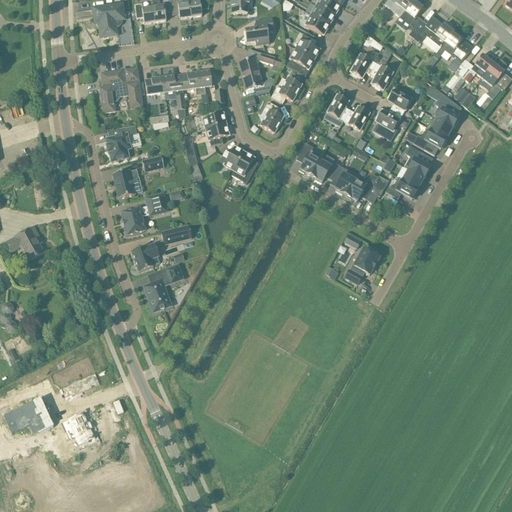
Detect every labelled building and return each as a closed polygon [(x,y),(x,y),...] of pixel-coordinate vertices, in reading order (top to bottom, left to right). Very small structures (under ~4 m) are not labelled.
[(173,0),(170,0),(170,2),(172,12),(178,11),(179,21),(190,20),(189,10),(187,0),(173,0)] [(208,0),(187,0),(189,10),(190,20),(202,18),(201,12),(209,11),(208,0)] [(250,8),(249,0),(233,0),(234,1),(231,1),(231,16),(247,15),(247,8),(250,8)] [(339,9),(324,0),(320,0),(316,8),(334,18),(339,9)] [(344,0),(324,0),(339,9),(341,5),(342,6),(345,1),(344,0)] [(409,0),(398,0),(397,3),(393,0),(389,0),(384,7),(401,20),(413,3),(409,0)] [(160,9),(159,1),(152,2),(153,9),(155,25),(166,23),(164,8),(160,9)] [(153,9),(152,2),(153,10),(142,11),(141,6),(134,7),(136,21),(143,20),(144,26),(155,25),(153,9)] [(293,7),(285,3),(282,7),(283,13),(289,13),(293,7)] [(401,20),(400,20),(412,30),(410,33),(412,34),(409,38),(415,43),(417,41),(426,29),(425,29),(426,27),(416,19),(423,10),(413,3),(401,20)] [(127,37),(122,6),(92,11),(95,26),(98,26),(100,37),(104,40),(127,37)] [(316,8),(311,18),(328,28),(334,18),(316,8)] [(323,38),(328,28),(311,18),(305,28),(323,38)] [(273,33),(271,22),(255,24),(256,31),(245,33),(247,45),(256,44),(256,48),(268,46),(267,33),(273,33)] [(431,33),(426,29),(417,41),(415,43),(420,46),(423,43),(424,43),(427,39),(440,50),(453,34),(443,26),(435,36),(431,33)] [(364,31),(370,37),(374,32),(367,27),(364,31)] [(440,50),(433,59),(437,62),(444,53),(450,58),(462,43),(463,42),(453,34),(440,50)] [(301,42),(296,52),(313,62),(314,61),(315,61),(318,56),(317,55),(319,52),(313,49),(316,44),(310,41),(308,46),(301,42)] [(462,43),(450,58),(460,66),(472,51),(462,43)] [(384,53),(382,56),(389,60),(391,55),(385,51),(384,53)] [(289,62),(285,68),(298,75),(299,74),(302,69),(307,72),(309,69),(310,69),(313,64),(312,64),(313,62),(296,52),(290,62),(289,62)] [(261,56),(259,63),(273,67),(281,70),(283,63),(275,60),(261,56)] [(370,78),(376,66),(360,57),(351,75),(352,76),(352,77),(357,80),(357,78),(361,81),(364,75),(370,78)] [(473,69),(470,72),(474,75),(481,80),(485,75),(493,65),(482,57),(476,65),(474,67),(473,69)] [(433,59),(428,65),(432,69),(437,62),(433,59)] [(255,61),(238,65),(245,93),(254,91),(256,97),(264,95),(268,93),(274,83),(270,80),(262,87),(255,61)] [(491,80),(485,88),(489,92),(485,97),(490,101),(492,103),(500,92),(503,94),(511,82),(505,77),(503,76),(504,74),(499,70),(500,68),(495,65),(495,64),(495,65),(494,66),(493,65),(485,75),(491,80)] [(376,66),(370,78),(375,81),(371,87),(375,89),(374,90),(379,93),(380,91),(382,92),(392,75),(376,66)] [(142,110),(137,71),(101,76),(102,88),(103,87),(103,90),(100,90),(103,115),(116,114),(115,104),(117,103),(120,99),(128,98),(130,111),(142,110)] [(209,72),(198,74),(201,96),(205,96),(204,89),(211,88),(209,72)] [(197,97),(201,96),(198,74),(186,75),(186,76),(180,77),(182,93),(196,91),(197,97)] [(459,79),(455,75),(446,87),(450,90),(451,90),(459,79)] [(473,78),(469,76),(465,82),(468,85),(473,78)] [(182,93),(180,77),(163,79),(163,84),(165,95),(176,94),(178,112),(185,111),(182,93)] [(164,95),(165,95),(163,84),(163,79),(151,81),(151,82),(144,83),(146,98),(160,96),(161,103),(165,102),(164,95)] [(301,88),(288,81),(282,92),(277,89),(271,100),(282,106),(285,101),(291,104),(295,98),(296,99),(300,92),(299,92),(301,88)] [(453,100),(461,106),(468,96),(461,91),(453,100)] [(222,93),(222,92),(214,93),(216,107),(224,106),(222,93)] [(394,106),(391,111),(402,118),(411,102),(407,100),(408,99),(403,96),(402,97),(393,92),(392,94),(391,93),(388,98),(390,99),(388,103),(394,106)] [(340,130),(343,124),(349,113),(344,110),(348,104),(344,102),(345,101),(340,98),(339,99),(337,98),(324,121),(340,130)] [(254,100),(243,103),(247,117),(254,115),(252,108),(256,107),(254,100)] [(452,131),(453,129),(454,130),(458,122),(457,122),(458,120),(446,113),(449,108),(438,101),(435,107),(438,109),(432,119),(452,131)] [(280,111),(268,104),(262,115),(267,118),(261,129),(273,136),(275,133),(276,133),(280,127),(279,126),(282,120),(276,117),(280,111)] [(349,113),(343,124),(359,133),(369,116),(367,115),(367,114),(362,111),(362,112),(358,110),(355,116),(349,113)] [(378,125),(372,134),(391,144),(397,133),(394,131),(402,118),(391,111),(388,117),(382,113),(379,117),(378,116),(375,121),(377,122),(376,124),(378,125)] [(203,121),(206,132),(225,127),(225,125),(226,125),(225,119),(223,120),(222,116),(216,118),(214,112),(208,114),(210,119),(203,121)] [(426,130),(446,141),(452,131),(432,119),(432,120),(436,122),(431,132),(426,130)] [(209,143),(210,149),(217,147),(223,146),(222,140),(228,138),(227,135),(229,134),(227,129),(226,129),(225,127),(206,132),(209,143)] [(136,137),(135,129),(108,133),(109,140),(106,141),(107,148),(106,148),(108,155),(109,155),(111,164),(129,160),(127,152),(131,151),(127,138),(131,137),(131,138),(136,137)] [(420,140),(417,138),(412,146),(423,152),(427,145),(440,152),(441,150),(442,151),(446,143),(445,142),(446,141),(426,130),(420,140)] [(327,137),(324,143),(329,146),(330,146),(333,141),(327,137)] [(356,149),(361,152),(365,144),(360,141),(356,149)] [(305,146),(298,159),(305,163),(302,168),(301,167),(298,173),(304,176),(304,175),(311,178),(322,159),(312,153),(313,150),(305,146)] [(409,159),(403,169),(424,181),(424,179),(425,180),(430,172),(429,172),(430,170),(417,163),(422,155),(409,148),(404,157),(409,159)] [(354,149),(351,155),(357,159),(360,153),(354,149)] [(224,167),(234,173),(244,155),(242,154),(243,153),(238,150),(237,152),(234,150),(230,156),(225,153),(222,158),(227,161),(224,167)] [(193,152),(186,154),(187,158),(190,170),(197,166),(193,152)] [(244,155),(234,173),(231,178),(246,186),(256,170),(250,167),(254,161),(250,159),(251,158),(246,155),(245,156),(244,155)] [(322,159),(311,178),(311,179),(322,185),(325,179),(332,183),(340,169),(332,165),(334,162),(323,156),(322,159)] [(163,170),(160,158),(141,163),(144,175),(163,170)] [(385,167),(383,171),(388,174),(389,175),(394,167),(387,163),(386,164),(385,167)] [(197,166),(190,170),(194,184),(202,181),(197,166)] [(340,169),(332,183),(338,187),(335,192),(336,193),(335,194),(342,197),(342,196),(345,198),(357,178),(340,169)] [(402,169),(396,179),(398,180),(402,182),(418,191),(423,181),(424,181),(403,169),(403,170),(402,169)] [(138,180),(136,172),(129,174),(128,173),(112,177),(118,201),(134,197),(131,182),(138,180)] [(357,178),(345,198),(346,198),(347,199),(346,200),(351,202),(351,201),(354,203),(356,204),(359,199),(365,202),(372,191),(373,188),(378,180),(372,177),(367,184),(357,178)] [(385,195),(398,202),(401,196),(412,202),(412,200),(414,201),(418,193),(417,192),(418,191),(402,182),(398,180),(392,191),(388,189),(385,195)] [(376,185),(374,188),(377,198),(379,199),(385,189),(376,185)] [(372,191),(365,202),(372,206),(373,205),(376,199),(373,188),(372,191)] [(173,195),(174,202),(183,200),(181,193),(173,195)] [(167,214),(163,196),(145,200),(147,211),(139,212),(139,211),(121,215),(123,223),(124,228),(125,228),(127,237),(144,233),(141,219),(149,217),(149,218),(167,214)] [(191,241),(188,228),(161,234),(164,247),(191,241)] [(39,240),(33,229),(15,239),(5,245),(10,255),(20,249),(28,264),(43,255),(36,242),(39,240)] [(348,236),(343,244),(356,251),(361,244),(348,236)] [(159,259),(154,246),(146,249),(131,254),(139,274),(153,269),(153,268),(159,266),(157,259),(159,259)] [(358,260),(356,259),(345,280),(357,287),(361,278),(357,276),(360,272),(369,277),(379,260),(363,251),(358,260)] [(182,281),(177,268),(166,272),(171,286),(182,281)] [(325,276),(331,280),(335,273),(329,270),(325,276)] [(170,308),(161,283),(152,286),(151,285),(151,286),(144,289),(153,314),(160,312),(160,313),(164,311),(170,308)] [(11,306),(6,304),(2,307),(1,312),(3,315),(0,316),(0,323),(2,325),(1,329),(4,330),(7,334),(11,335),(16,332),(17,328),(14,324),(11,323),(11,319),(9,316),(12,314),(13,310),(11,306)] [(8,353),(12,364),(18,361),(13,351),(8,353)] [(39,397),(0,414),(0,457),(0,458),(55,434),(53,429),(39,397)] [(69,422),(53,429),(55,434),(64,429),(66,435),(70,442),(75,439),(78,447),(78,448),(87,444),(88,446),(95,443),(94,441),(95,440),(93,435),(91,431),(91,430),(92,430),(89,424),(88,425),(84,416),(84,415),(74,420),(69,422)]
